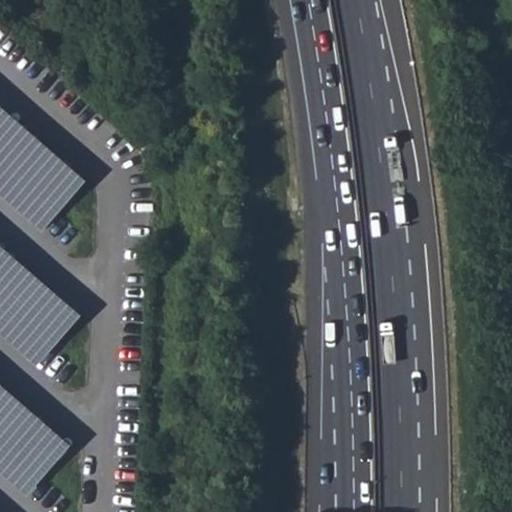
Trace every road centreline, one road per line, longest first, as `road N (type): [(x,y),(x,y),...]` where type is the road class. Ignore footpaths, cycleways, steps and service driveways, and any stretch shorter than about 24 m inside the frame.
road 1 (trunk): [(308,0),(345,292),(354,511)]
road 2 (trunk): [(400,511),(388,245),(356,0)]
